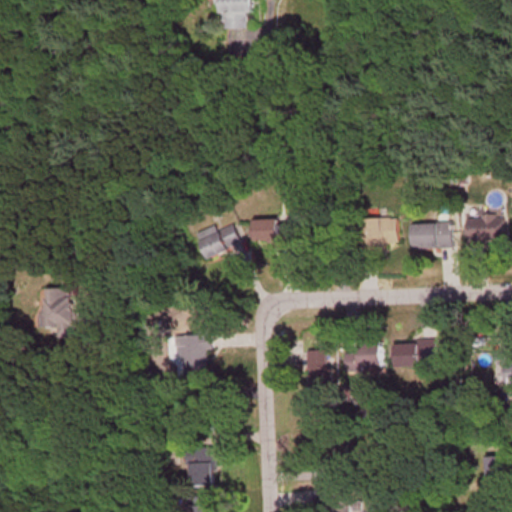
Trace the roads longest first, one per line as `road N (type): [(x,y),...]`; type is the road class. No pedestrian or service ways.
road 1 (residential): [(271,308),(511,292)]
road 2 (residential): [(266,511),(260,349),(271,308)]
